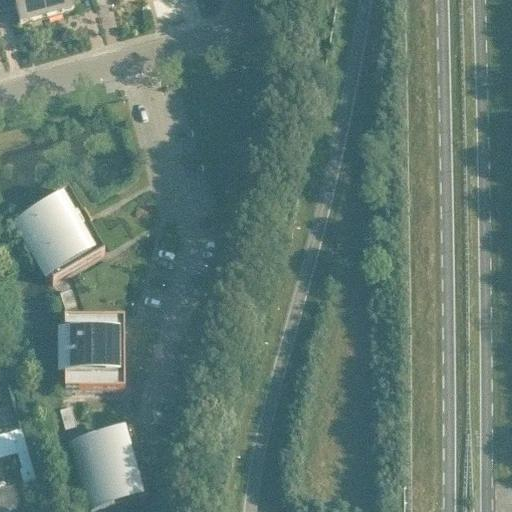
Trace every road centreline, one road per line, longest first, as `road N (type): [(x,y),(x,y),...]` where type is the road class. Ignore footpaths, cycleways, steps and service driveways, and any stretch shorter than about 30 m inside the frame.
road 1 (primary): [(365,0),(249,511)]
road 2 (primary): [(438,0),(445,511)]
road 3 (primary): [(483,511),(477,0)]
road 4 (unclassified): [(139,422),(180,289),(183,217),(142,59)]
road 5 (residential): [(0,98),(142,59)]
road 6 (residential): [(142,59),(238,27),(230,0)]
